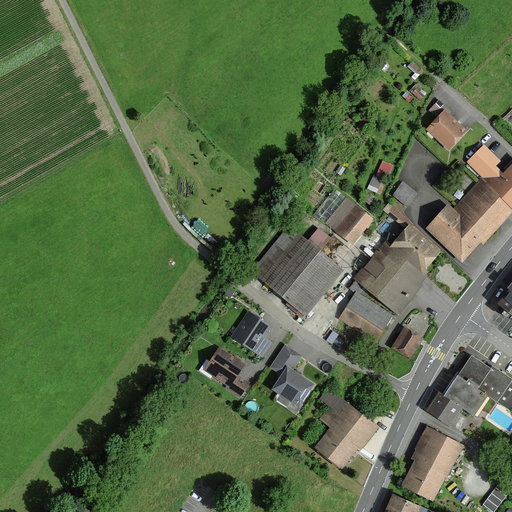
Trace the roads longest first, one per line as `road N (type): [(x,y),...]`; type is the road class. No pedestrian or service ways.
road 1 (unclassified): [(414,393),(294,330),(196,247),(168,215),(108,92)]
road 2 (secondary): [(363,511),(414,393)]
